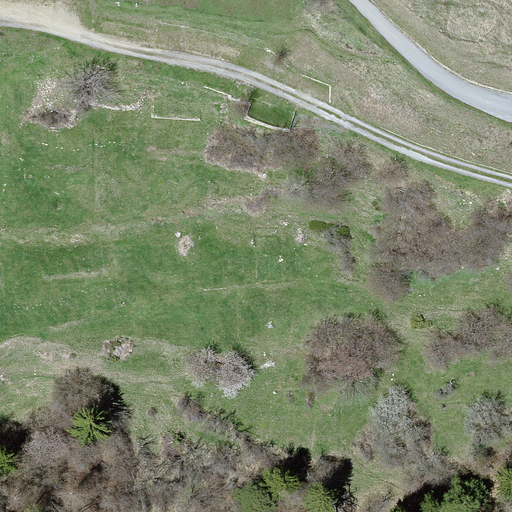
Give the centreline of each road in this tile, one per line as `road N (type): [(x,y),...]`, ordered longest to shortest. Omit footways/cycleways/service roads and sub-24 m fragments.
road 1 (track): [(511,185),(361,131),(245,75),(42,27),(0,25)]
road 2 (unclassified): [(511,107),(449,83),(358,0)]
